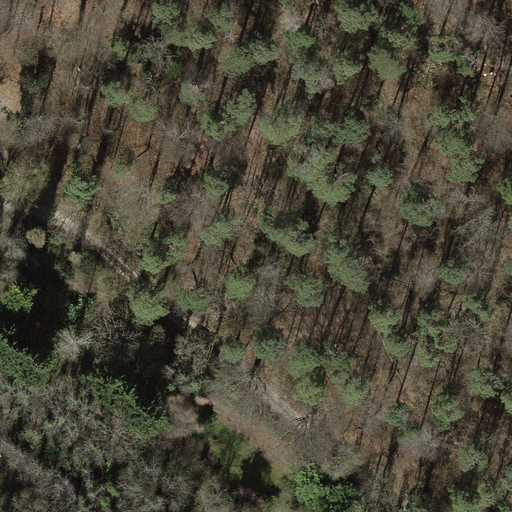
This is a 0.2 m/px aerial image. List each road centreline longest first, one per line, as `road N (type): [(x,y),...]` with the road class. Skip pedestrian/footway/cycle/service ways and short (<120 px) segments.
road 1 (track): [(394,511),(123,272),(69,233),(0,206)]
road 2 (track): [(0,65),(28,161),(69,233)]
